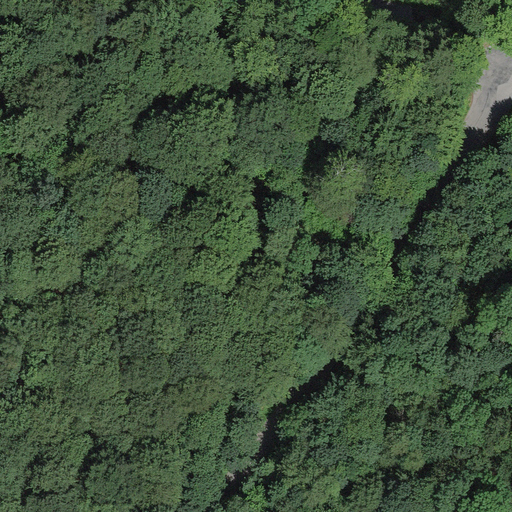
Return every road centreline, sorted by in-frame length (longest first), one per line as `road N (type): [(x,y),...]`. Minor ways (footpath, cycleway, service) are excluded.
road 1 (unclassified): [(506,70),(457,163),(347,329),(199,511)]
road 2 (unclassified): [(229,0),(506,70)]
